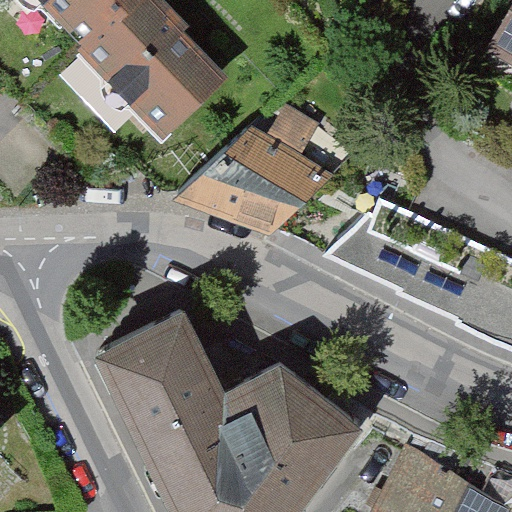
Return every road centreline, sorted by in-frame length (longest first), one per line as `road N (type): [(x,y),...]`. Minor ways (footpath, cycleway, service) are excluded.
road 1 (residential): [(23,233),(158,232),(249,265),(511,392)]
road 2 (residential): [(124,511),(40,316),(23,233)]
